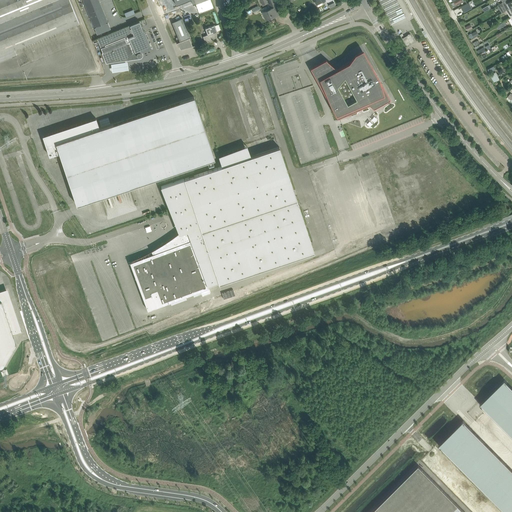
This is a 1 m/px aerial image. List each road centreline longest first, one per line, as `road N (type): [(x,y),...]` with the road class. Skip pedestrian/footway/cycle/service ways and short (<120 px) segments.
road 1 (primary): [(406,261),(60,383)]
road 2 (primary): [(64,392),(406,261)]
road 3 (unclassified): [(511,191),(443,115),(366,6)]
road 4 (tertiary): [(320,511),(485,349)]
road 5 (tertiary): [(181,78),(253,57),(366,6)]
road 6 (tertiary): [(0,99),(181,78)]
road 7 (track): [(444,0),(509,110)]
road 8 (tertiary): [(221,511),(200,498),(103,480)]
